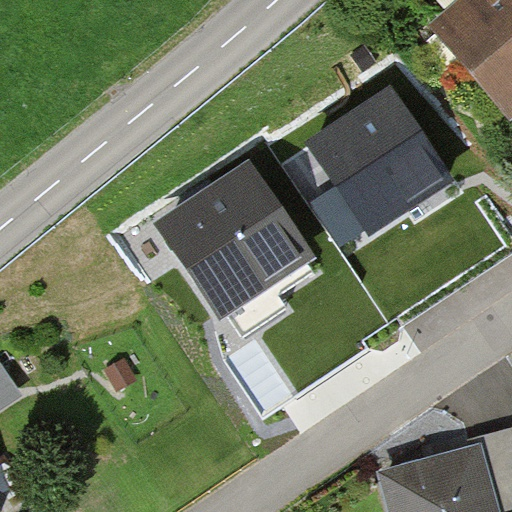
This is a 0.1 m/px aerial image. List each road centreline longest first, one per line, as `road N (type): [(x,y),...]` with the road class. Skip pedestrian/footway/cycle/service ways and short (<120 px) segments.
road 1 (tertiary): [(281,0),(0,232)]
road 2 (residential): [(511,325),(239,511)]
